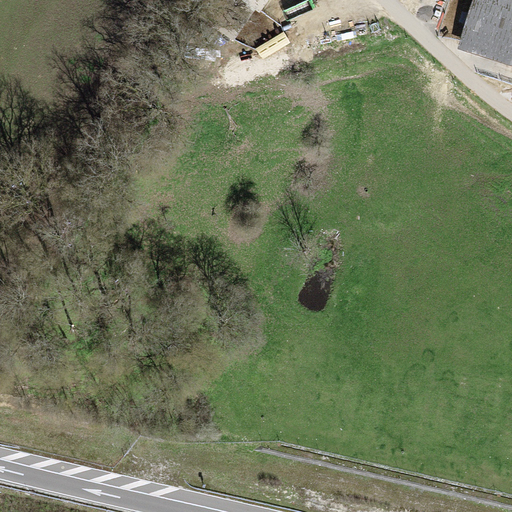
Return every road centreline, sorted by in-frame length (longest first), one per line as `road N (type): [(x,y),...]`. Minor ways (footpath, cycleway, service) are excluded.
road 1 (motorway): [(186,511),(0,468)]
road 2 (track): [(393,0),(511,112)]
